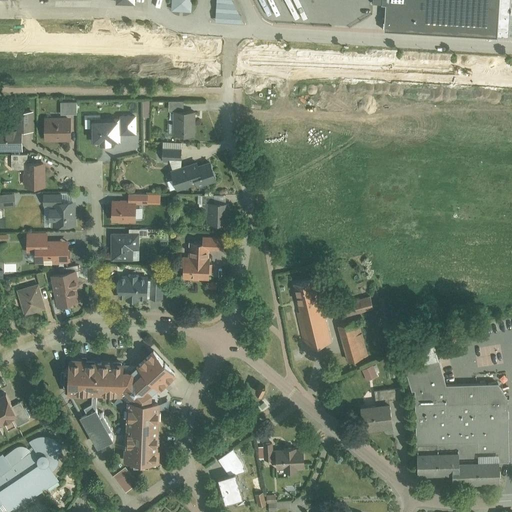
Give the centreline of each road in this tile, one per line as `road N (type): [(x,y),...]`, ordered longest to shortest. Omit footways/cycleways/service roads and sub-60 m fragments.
road 1 (residential): [(221,343),(249,217),(227,123),(229,51)]
road 2 (residential): [(511,73),(229,51)]
road 3 (residential): [(410,494),(221,343)]
road 4 (residential): [(229,51),(0,43)]
road 5 (residential): [(97,326),(95,174)]
road 6 (residential): [(221,343),(190,411),(188,470)]
road 7 (residential): [(221,343),(151,327),(97,326)]
